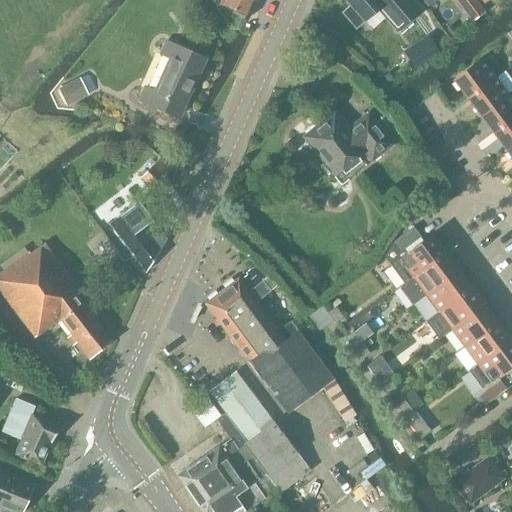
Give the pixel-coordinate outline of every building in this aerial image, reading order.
[(255,0),(220,0),(218,4),(248,17),(255,0)] [(344,0),(349,6),(341,13),(355,28),(379,7),(399,29),(421,10),(412,0),(344,0)] [(474,0),(454,0),(471,22),(484,12),(474,0)] [(437,51),(430,40),(406,57),(413,67),(437,51)] [(183,106),(183,105),(179,103),(189,81),(193,82),(203,60),(204,59),(165,41),(160,53),(170,58),(155,92),(144,87),(138,100),(163,111),(168,99),(183,106)] [(452,80),(466,98),(494,77),(481,59),(452,80)] [(477,116),(477,117),(507,95),(494,77),(466,98),(478,115),(477,116)] [(59,89),(68,106),(89,95),(80,79),(59,89)] [(479,116),(492,133),(511,117),(511,101),(507,95),(477,117),(478,117),(479,116)] [(302,137),(333,176),(363,152),(371,161),(392,145),(367,113),(347,129),(333,112),(302,137)] [(503,151),(511,144),(511,117),(492,133),(504,150),(503,151)] [(505,151),(511,160),(511,144),(503,151),(503,152),(505,151)] [(152,166),(141,177),(158,194),(169,183),(164,178),(152,166)] [(119,237),(145,272),(166,239),(147,214),(119,237)] [(398,259),(411,277),(442,255),(438,250),(441,248),(442,248),(433,235),(435,234),(434,233),(432,234),(432,233),(431,234),(431,235),(423,241),(412,227),(391,243),(401,257),(398,259)] [(0,273),(0,292),(34,337),(58,318),(89,359),(110,340),(76,294),(80,291),(44,243),(29,254),(28,252),(0,273)] [(411,277),(424,295),(460,268),(460,267),(458,269),(449,256),(448,257),(448,258),(446,260),(442,255),(411,277)] [(424,295),(437,312),(468,290),(464,284),(467,282),(467,283),(468,282),(459,270),(461,268),(460,268),(424,295)] [(248,293),(237,278),(204,304),(285,412),(320,386),(343,422),(354,415),(331,378),(290,321),(277,331),(256,303),(270,292),(262,282),(248,293)] [(437,312),(450,329),(486,303),(486,302),(484,303),(475,291),(474,292),(474,293),(471,295),(468,290),(437,312)] [(450,329),(463,347),(493,324),(489,319),(492,317),(493,318),(494,317),(485,304),(486,303),(450,329)] [(326,313),(334,324),(343,318),(334,307),(326,313)] [(463,347),(476,364),(511,337),(510,338),(500,326),(499,327),(500,327),(497,329),(493,324),(463,347)] [(344,337),(352,348),(360,342),(352,331),(344,337)] [(511,337),(476,364),(489,382),(511,365),(511,341),(510,339),(511,337)] [(360,342),(352,348),(361,360),(369,353),(360,342)] [(370,372),(378,383),(386,377),(378,366),(370,372)] [(209,391),(238,432),(176,475),(201,511),(242,511),(275,489),(278,493),(308,471),(273,422),(272,423),(235,372),(209,391)] [(386,377),(378,383),(387,394),(395,388),(386,377)] [(204,425),(221,414),(210,397),(193,407),(204,425)] [(20,439),(13,454),(40,465),(49,443),(50,443),(58,425),(31,414),(34,406),(15,398),(1,432),(20,439)] [(396,406),(404,418),(412,411),(404,400),(396,406)] [(412,411),(404,418),(420,439),(430,431),(414,410),(412,411)] [(376,452),(358,465),(366,476),(384,464),(376,452)] [(452,482),(468,504),(503,478),(487,457),(452,482)] [(0,507),(11,511),(20,511),(32,484),(0,470),(0,507)] [(400,511),(370,476),(323,511),(400,511)]
